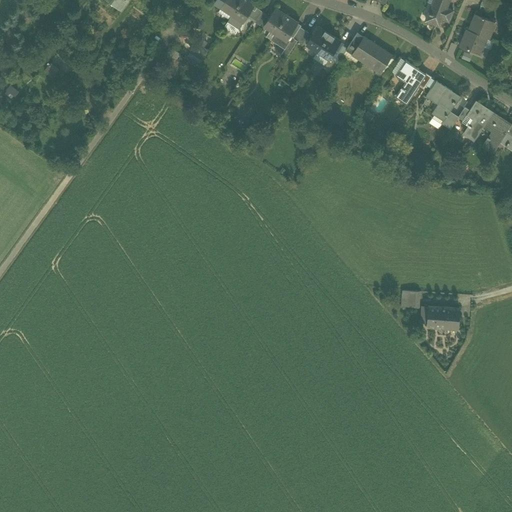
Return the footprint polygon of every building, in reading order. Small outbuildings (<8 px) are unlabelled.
[(104,0),(122,12),(130,0),(104,0)] [(224,0),(221,6),(232,14),(241,0),(224,0)] [(249,0),(241,0),(232,14),(244,21),(255,4),(249,0)] [(428,22),(436,25),(439,18),(449,22),(453,10),(447,7),(449,0),(435,0),(434,2),(433,1),(432,2),(434,3),(431,12),(429,13),(429,14),(427,15),(425,19),(428,22)] [(491,10),(493,4),(483,0),(481,5),(491,10)] [(227,21),(232,14),(221,6),(216,14),(227,21)] [(271,29),(275,32),(286,15),(275,7),(263,25),(271,29)] [(250,18),(255,21),(261,11),(256,8),(250,18)] [(267,14),(261,11),(255,21),(260,25),(267,14)] [(239,29),(244,21),(232,14),(227,21),(239,29)] [(475,14),(468,31),(485,37),(487,38),(490,30),(492,31),(495,22),(475,14)] [(287,39),(290,35),(296,25),(298,22),(286,15),(275,32),(287,40),(287,39)] [(239,29),(227,21),(224,26),(236,34),(239,29)] [(299,26),(296,25),(290,35),(292,36),(299,26)] [(292,36),(298,40),(304,30),(299,26),(292,36)] [(306,43),(318,51),(329,33),(318,26),(312,35),(306,43)] [(266,36),(271,39),(275,32),(271,29),(266,36)] [(309,33),(304,30),(298,40),(303,43),(304,42),(309,33)] [(481,45),(485,37),(468,31),(467,30),(460,46),(480,54),(483,46),(481,45)] [(290,41),(287,39),(287,40),(275,32),(271,39),(285,48),(290,41)] [(309,33),(304,42),(306,43),(312,35),(309,33)] [(341,41),(329,33),(318,51),(329,58),(341,41)] [(355,49),(363,37),(357,33),(349,45),(355,49)] [(285,59),(298,40),(292,36),(290,35),(287,39),(290,41),(285,48),(281,54),(285,58),(285,59)] [(359,58),(380,72),(391,55),(363,37),(355,49),(352,54),(359,58)] [(329,58),(333,60),(336,56),(335,55),(342,44),(343,45),(344,43),(341,41),(329,58)] [(190,53),(201,60),(208,50),(204,47),(199,44),(196,42),(190,53)] [(335,55),(336,56),(340,59),(343,54),(346,50),(347,48),(343,45),(342,44),(335,55)] [(346,50),(352,54),(355,49),(349,45),(347,48),(346,50)] [(463,49),(460,57),(469,60),(472,52),(463,49)] [(352,54),(346,50),(343,54),(356,62),(359,58),(352,54)] [(325,65),(329,58),(318,51),(313,57),(325,65)] [(396,96),(407,103),(419,85),(426,74),(425,74),(424,75),(418,71),(419,70),(406,61),(396,76),(406,82),(402,88),(401,87),(400,88),(401,89),(396,96)] [(44,71),(53,77),(57,72),(59,69),(51,63),(49,66),(48,66),(44,71)] [(419,85),(424,88),(431,77),(426,73),(425,74),(426,74),(419,85)] [(434,114),(443,120),(450,111),(455,104),(461,96),(436,80),(426,96),(434,101),(435,100),(440,103),(440,104),(434,114)] [(9,84),(4,91),(12,98),(18,91),(9,84)] [(474,140),(483,126),(491,114),(484,109),(485,106),(476,100),(468,111),(466,115),(473,119),(463,133),(474,140)] [(463,108),(458,116),(456,119),(461,123),(466,115),(468,111),(463,108)] [(450,129),(456,119),(458,116),(450,111),(443,120),(441,123),(450,129)] [(493,152),(500,141),(510,126),(503,122),(504,119),(493,111),(491,114),(483,126),(492,131),(482,145),(493,152)] [(441,123),(443,120),(434,114),(429,122),(438,128),(441,123)] [(511,123),(510,126),(500,141),(511,149),(511,123)] [(402,306),(415,307),(416,291),(403,290),(402,306)] [(427,326),(458,328),(459,308),(428,306),(427,320),(427,323),(427,326)]
